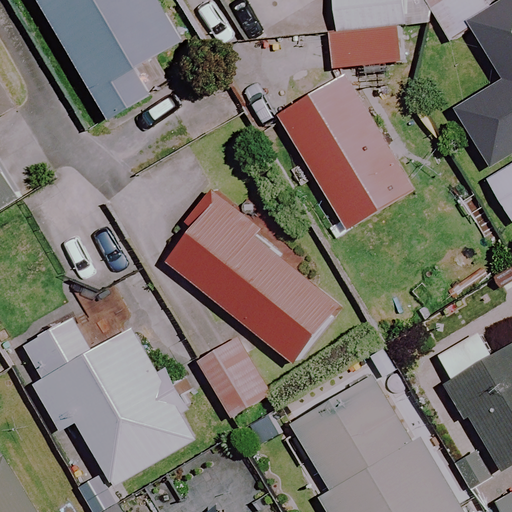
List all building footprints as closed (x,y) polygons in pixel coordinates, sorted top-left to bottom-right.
[(200,76),(158,0),(43,0),(112,124),(200,76)] [(403,65),(397,0),(333,0),(340,71),(403,65)] [(511,1),(493,13),(485,0),(453,0),(434,11),(452,43),(475,30),(506,84),(459,111),(492,169),(511,157),(511,1)] [(420,191),(353,77),(282,119),(349,233),(420,191)] [(0,125),(13,118),(0,94),(0,125)] [(511,167),(489,181),(511,221),(511,167)] [(0,212),(19,200),(0,169),(0,212)] [(346,308),(220,199),(169,259),(294,368),(346,308)] [(94,356),(75,322),(28,349),(47,381),(38,386),(64,433),(81,423),(119,489),(199,443),(136,332),(94,356)] [(438,362),(452,388),(499,476),(511,468),(511,355),(497,364),(483,337),(438,362)] [(275,397),(241,340),(202,363),(235,421),(275,397)] [(467,511),(383,375),(296,429),(335,492),(322,499),(330,511),(467,511)] [(0,511),(35,511),(0,452),(0,511)] [(511,511),(511,497),(499,503),(503,511),(511,511)]
